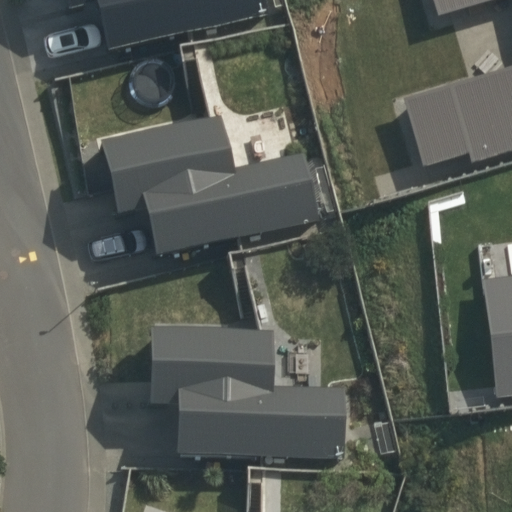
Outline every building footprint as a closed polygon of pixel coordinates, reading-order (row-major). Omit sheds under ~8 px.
[(55,0),(60,17),(87,11),(98,57),(268,17),(263,0),(55,0)] [(511,0),(428,0),(434,21),(503,0),(511,0),(511,75),(405,108),(423,167),(468,153),(471,162),(511,149),(511,0)] [(218,117),(95,145),(112,217),(137,211),(148,260),(319,223),(303,154),(229,170),(218,117)] [(511,276),(481,280),(495,400),(511,398),(511,276)] [(144,332),(142,407),(169,408),(169,457),(343,460),(340,390),(268,388),(269,334),(144,332)]
